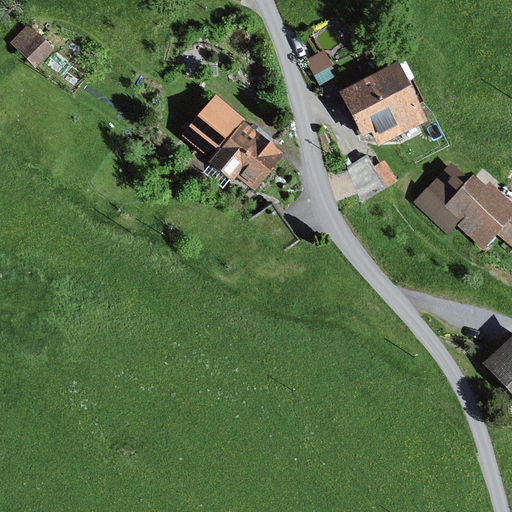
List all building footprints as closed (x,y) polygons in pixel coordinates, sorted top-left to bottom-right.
[(40,66),(58,49),(31,22),(14,40),(40,66)] [(323,82),(341,72),(328,48),(310,58),(323,82)] [(419,70),(356,96),(377,147),(440,122),(419,70)] [(219,97),(186,138),(254,192),(287,151),(219,97)] [(511,210),(467,160),(412,209),(468,270),(511,231),(511,210)] [(511,348),(491,368),(511,389),(511,348)]
